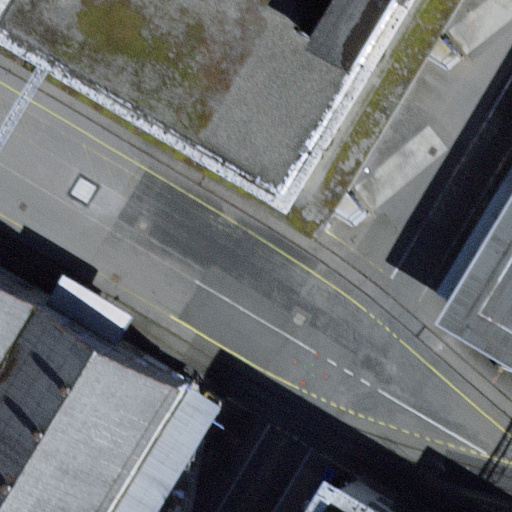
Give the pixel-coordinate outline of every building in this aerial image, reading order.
[(480,0),(55,0),(52,7),(376,187),(480,0)] [(511,195),(457,286),(511,319),(511,195)] [(115,511),(193,385),(0,267),(0,511),(115,511)] [(316,511),(335,480),(301,460),(271,511),(316,511)] [(409,511),(363,484),(345,511),(409,511)]
